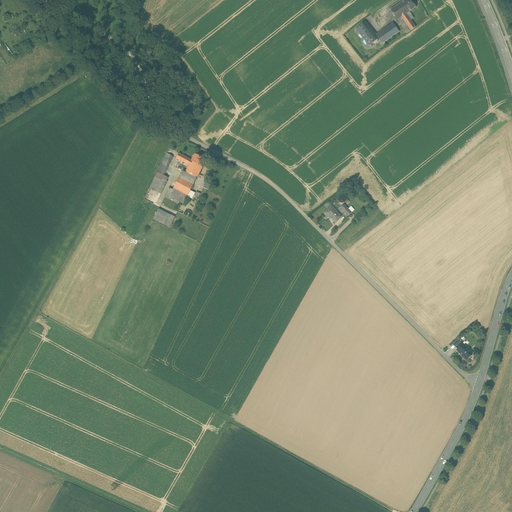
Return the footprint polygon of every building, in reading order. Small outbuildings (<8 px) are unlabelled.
[(404,0),(399,4),(406,14),(416,7),(411,0),(404,0)] [(406,14),(399,4),(391,10),(407,33),(415,27),(406,14)] [(369,45),(378,38),(376,35),(365,22),(356,29),(369,45)] [(393,23),(376,35),(378,38),(379,39),(395,28),(396,27),(393,23)] [(395,28),(379,39),(383,43),(398,32),(395,28)] [(167,153),(158,172),(164,175),(173,156),(167,153)] [(192,159),(179,153),(176,158),(189,165),(191,161),(192,159)] [(206,159),(195,153),(192,159),(191,161),(203,166),(206,159)] [(203,166),(191,161),(189,165),(185,172),(197,177),(203,166)] [(185,172),(183,170),(178,180),(192,186),(197,177),(185,172)] [(164,175),(158,172),(150,188),(161,193),(165,185),(164,185),(168,177),(164,175)] [(192,186),(178,180),(176,185),(178,186),(190,192),(190,191),(192,186)] [(188,196),(176,190),(178,186),(176,185),(174,189),(170,187),(165,196),(177,202),(178,201),(184,204),(188,196)] [(190,192),(178,186),(176,190),(188,196),(190,192)] [(349,209),(344,204),(340,207),(345,213),(348,216),(352,213),(349,209)] [(342,217),(331,206),(324,213),(329,218),(330,217),(336,222),(342,217)] [(175,217),(159,209),(157,211),(173,219),(175,217)] [(173,219),(157,211),(153,219),(169,227),(173,219)] [(473,353),(463,344),(458,349),(457,350),(466,360),(473,353)]
